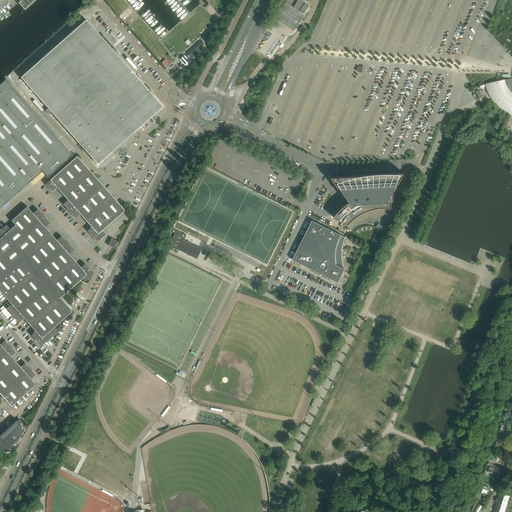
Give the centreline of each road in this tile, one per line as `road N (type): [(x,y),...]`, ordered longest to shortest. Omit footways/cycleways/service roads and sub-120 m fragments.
road 1 (tertiary): [(200,117),(178,142),(115,267)]
road 2 (tertiary): [(120,270),(183,146),(205,122)]
road 3 (unclassified): [(115,267),(101,262),(39,194),(0,219)]
road 4 (tertiary): [(1,511),(66,379)]
road 5 (unclassified): [(256,280),(269,286),(323,167)]
road 6 (tertiary): [(60,377),(0,500)]
road 7 (tertiary): [(115,267),(60,377)]
road 8 (tertiary): [(66,379),(120,270)]
